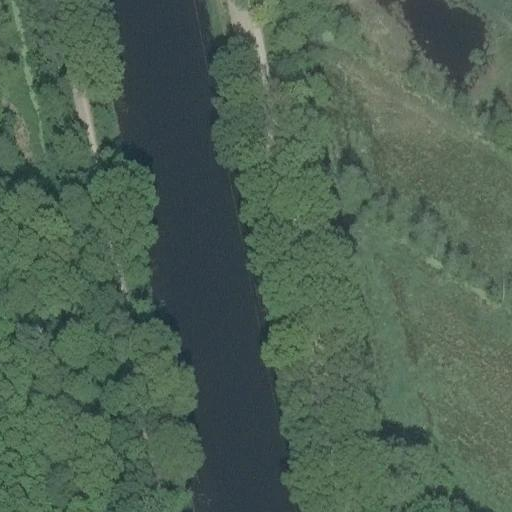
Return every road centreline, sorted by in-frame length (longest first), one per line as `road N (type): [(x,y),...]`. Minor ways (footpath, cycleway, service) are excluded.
road 1 (track): [(242,0),(344,511)]
road 2 (track): [(53,0),(150,511)]
